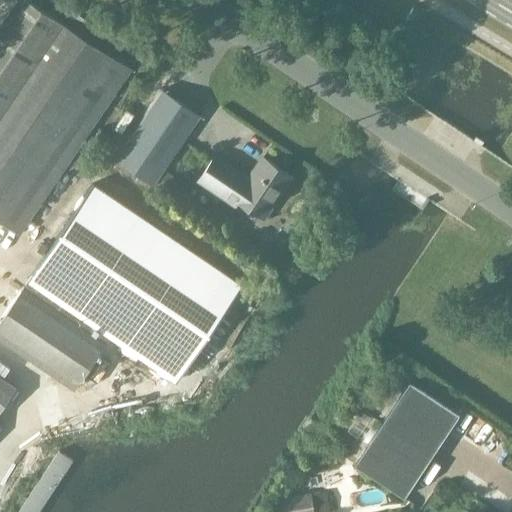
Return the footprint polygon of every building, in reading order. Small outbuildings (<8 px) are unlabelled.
[(131,68),(62,21),(30,0),(13,0),(0,20),(0,221),(19,234),(131,68)] [(163,89),(115,159),(152,184),(199,114),(163,89)] [(248,177),(239,171),(215,155),(198,180),(235,205),(238,201),(263,218),(291,176),(262,157),(248,177)] [(176,380),(183,369),(241,284),(92,183),(0,319),(0,338),(74,389),(109,335),(176,380)] [(0,410),(16,388),(0,377),(0,410)] [(408,380),(353,464),(403,497),(458,414),(408,380)] [(87,406),(73,410),(79,430),(93,426),(87,406)] [(278,511),(313,511),(310,491),(276,497),(278,511)]
